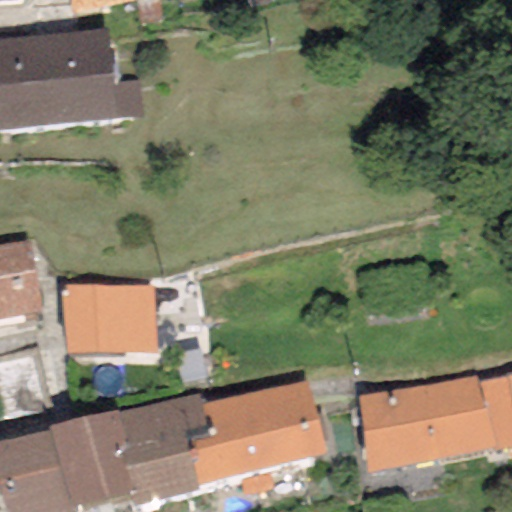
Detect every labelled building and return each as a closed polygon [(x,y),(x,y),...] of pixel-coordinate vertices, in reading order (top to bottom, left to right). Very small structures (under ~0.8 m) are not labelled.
[(71,0),(76,20),(168,0),(71,0)] [(110,32),(0,45),(0,142),(145,125),(140,82),(116,85),(110,32)] [(0,330),(43,323),(28,250),(0,252),(0,330)] [(157,292),(64,292),(64,362),(157,362),(157,292)] [(511,377),(354,406),(368,483),(511,457),(511,377)] [(202,400),(0,452),(0,494),(5,511),(115,511),(133,507),(134,511),(162,511),(201,503),(200,498),(244,490),(246,499),(275,493),(272,482),(328,467),(307,388),(206,412),(202,400)]
